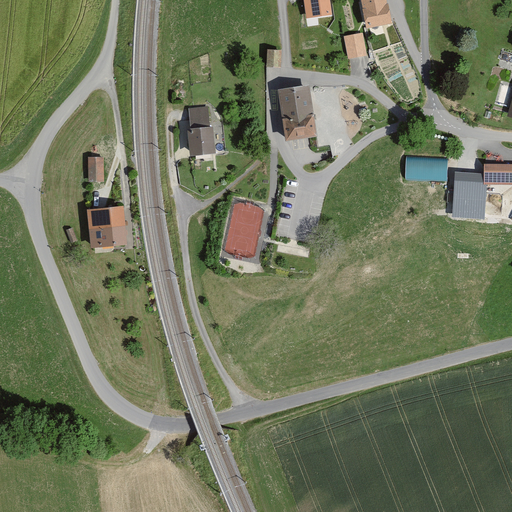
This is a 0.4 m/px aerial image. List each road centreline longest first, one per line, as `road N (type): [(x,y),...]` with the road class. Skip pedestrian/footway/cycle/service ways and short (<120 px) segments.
road 1 (tertiary): [(32,187),(46,258),(92,370),(118,404),(148,420),(182,425),(225,417),(511,343)]
road 2 (tertiary): [(115,0),(106,56),(41,144),(32,187)]
road 3 (unclassified): [(424,0),(433,105),(458,129),(511,138)]
